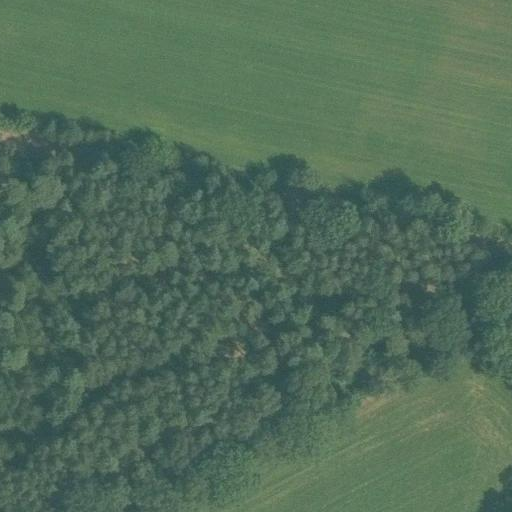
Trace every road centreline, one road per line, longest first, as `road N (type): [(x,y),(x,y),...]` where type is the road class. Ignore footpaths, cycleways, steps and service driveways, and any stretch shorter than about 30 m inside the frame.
road 1 (track): [(511,247),(0,134)]
road 2 (track): [(511,312),(121,511)]
